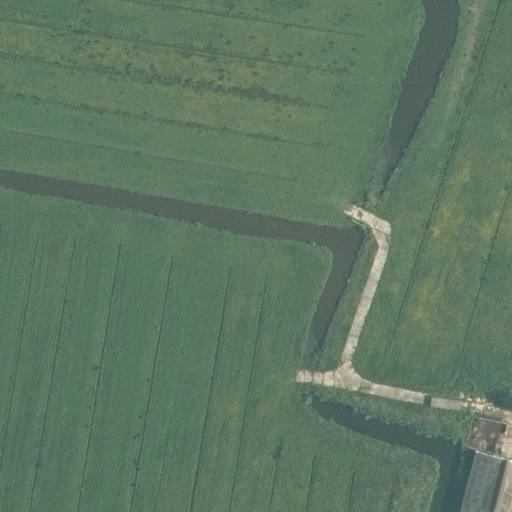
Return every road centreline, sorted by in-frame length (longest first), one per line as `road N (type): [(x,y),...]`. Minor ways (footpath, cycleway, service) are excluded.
road 1 (track): [(332,206),(384,230),(340,381),(291,372)]
road 2 (track): [(340,381),(511,416)]
